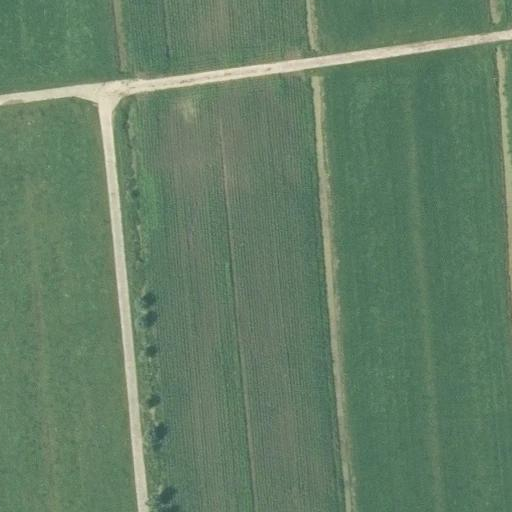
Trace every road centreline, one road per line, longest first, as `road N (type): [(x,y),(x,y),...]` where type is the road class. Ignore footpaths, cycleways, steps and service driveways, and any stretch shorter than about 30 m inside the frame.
road 1 (track): [(511,27),(0,100)]
road 2 (track): [(107,85),(146,511)]
